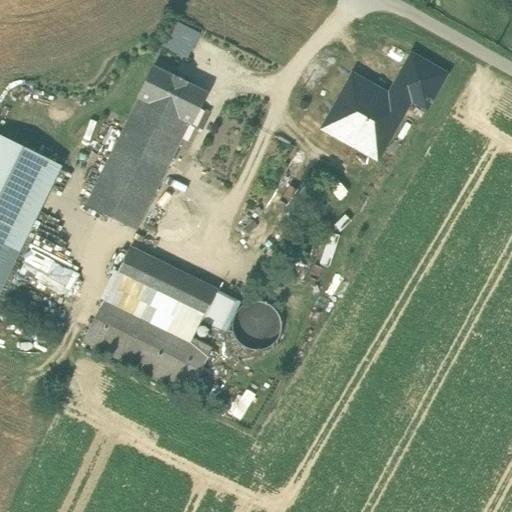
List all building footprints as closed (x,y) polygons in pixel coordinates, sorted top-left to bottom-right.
[(200,34),(175,21),(163,45),(188,58),(200,34)] [(412,57),(394,88),(410,97),(426,106),(443,75),(412,57)] [(188,83),(173,75),(172,76),(152,66),(137,97),(138,98),(190,124),(192,125),(207,93),(187,84),(188,83)] [(352,79),(325,126),(363,148),(374,128),(388,136),(404,108),(388,99),(352,79)] [(404,108),(410,97),(394,88),(388,99),(404,108)] [(190,124),(138,98),(85,207),(136,231),(190,124)] [(374,128),(363,148),(377,155),(388,136),(374,128)] [(0,289),(60,167),(0,137),(0,289)] [(218,290),(129,247),(105,297),(192,340),(202,322),(218,290)] [(29,249),(20,267),(69,293),(79,276),(29,249)] [(235,299),(218,290),(202,322),(220,331),(235,299)] [(192,340),(105,297),(83,340),(189,392),(211,349),(192,340)] [(285,334),(287,325),(285,315),(279,307),(271,301),(261,299),(251,302),(243,307),(237,316),(235,325),(238,335),(243,343),(252,349),(261,351),(271,348),(279,343),(285,334)]
